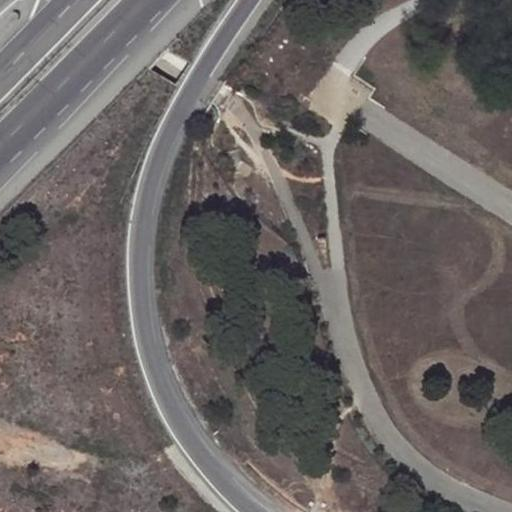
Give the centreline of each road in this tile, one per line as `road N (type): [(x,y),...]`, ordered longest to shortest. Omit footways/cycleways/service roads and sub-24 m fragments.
road 1 (trunk): [(259,511),(191,444),(173,414),(150,342),(143,285),(143,232),(158,167),(197,81),(250,0)]
road 2 (trunk): [(0,171),(146,0)]
road 3 (trunk): [(0,147),(145,0)]
